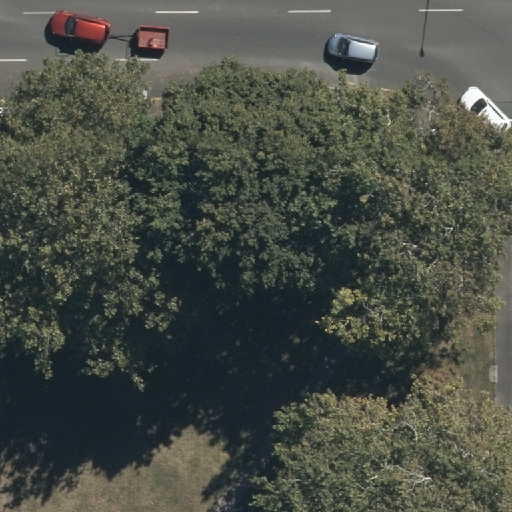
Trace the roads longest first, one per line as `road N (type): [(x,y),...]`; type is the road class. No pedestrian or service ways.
road 1 (secondary): [(453,9),(150,6)]
road 2 (tertiary): [(150,6),(0,8)]
